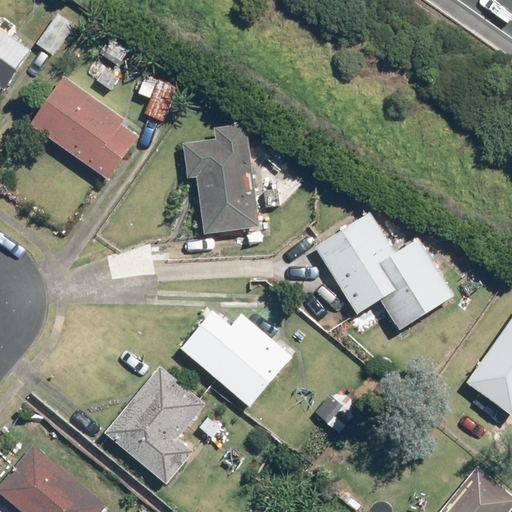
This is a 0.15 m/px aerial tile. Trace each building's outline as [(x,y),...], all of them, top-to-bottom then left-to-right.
[(60,12),(37,42),(53,55),(77,25),(60,12)] [(0,98),(32,53),(0,30),(0,98)] [(95,57),(83,74),(112,95),(124,78),(95,57)] [(66,77),(31,126),(106,179),(141,130),(66,77)] [(177,87),(142,77),(137,96),(150,100),(145,118),(167,124),(177,87)] [(218,139),(184,144),(189,179),(198,177),(205,237),(261,230),(253,163),(252,163),(247,127),(217,130),(218,139)] [(417,241),(397,254),(371,213),(316,247),(357,314),(380,301),(401,332),(454,298),(417,241)] [(226,301),(183,350),(250,408),(293,358),(226,301)] [(511,329),(469,380),(511,416),(511,329)] [(160,369),(105,433),(166,485),(195,451),(178,437),(204,406),(160,369)] [(216,408),(198,428),(214,443),(232,424),(216,408)] [(35,451),(1,490),(27,511),(98,511),(103,508),(35,451)] [(481,477),(448,511),(503,511),(511,504),(481,477)]
